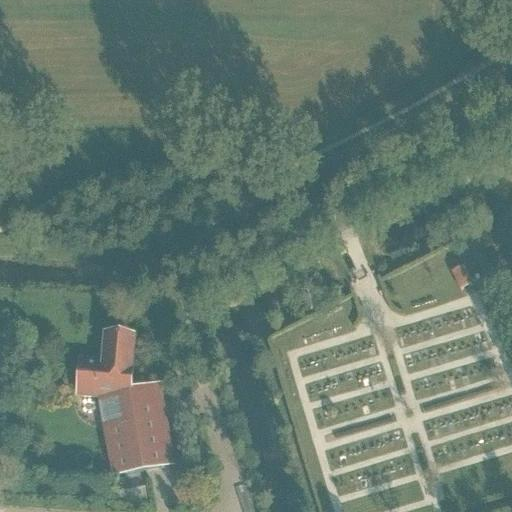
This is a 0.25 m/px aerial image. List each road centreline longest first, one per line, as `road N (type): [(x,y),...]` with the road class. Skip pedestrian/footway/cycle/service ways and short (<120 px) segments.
road 1 (residential): [(338,229),(511,136)]
road 2 (unclassified): [(246,511),(211,396)]
